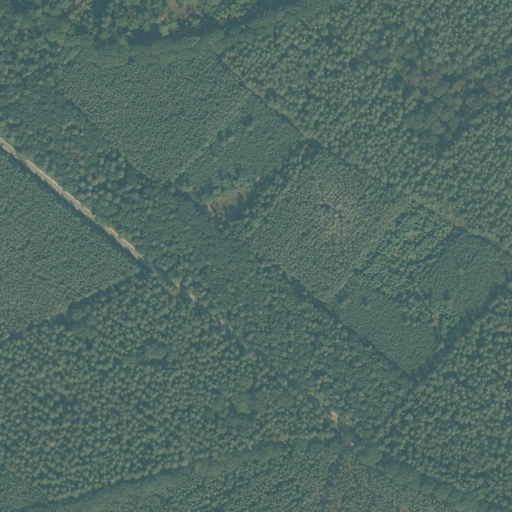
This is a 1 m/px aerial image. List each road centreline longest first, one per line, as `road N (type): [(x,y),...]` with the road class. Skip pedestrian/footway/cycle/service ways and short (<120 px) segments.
road 1 (tertiary): [(502,511),(364,443),(0,141)]
road 2 (track): [(214,39),(249,90),(286,118),(511,255)]
road 3 (track): [(0,8),(106,51),(159,53),(311,0)]
road 4 (track): [(34,511),(298,441),(342,443)]
road 5 (track): [(342,443),(364,443),(511,270)]
